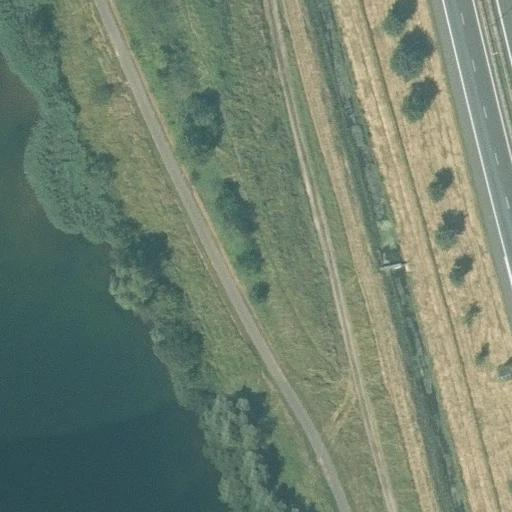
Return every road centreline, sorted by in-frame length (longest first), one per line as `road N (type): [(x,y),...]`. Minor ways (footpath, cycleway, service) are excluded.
road 1 (track): [(391,511),(264,0)]
road 2 (motorway): [(458,0),(511,217)]
